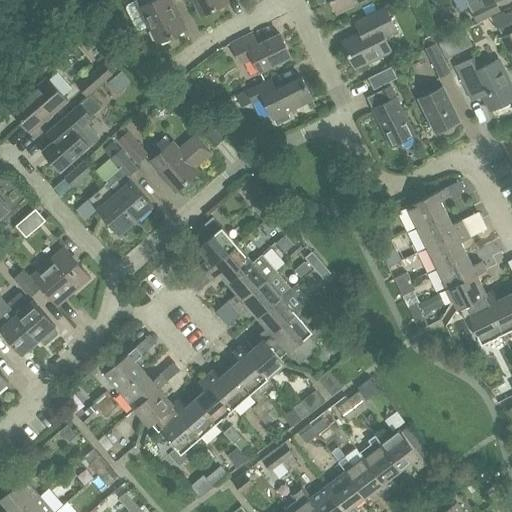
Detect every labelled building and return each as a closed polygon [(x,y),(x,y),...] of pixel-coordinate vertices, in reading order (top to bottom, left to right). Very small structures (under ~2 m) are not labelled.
[(138,32),(149,26),(158,43),(185,29),(170,0),(154,0),(143,6),(140,1),(126,7),(138,32)] [(227,0),(193,0),(201,16),(228,2),(227,0)] [(330,0),(337,13),(363,0),(330,0)] [(466,0),(467,1),(477,21),(500,10),(495,0),(466,0)] [(365,30),(342,41),(355,68),(391,51),(384,36),(396,30),(385,7),(360,19),(365,30)] [(511,20),(508,12),(495,19),(503,35),(511,30),(511,20)] [(511,32),(503,37),(511,53),(511,51),(511,32)] [(253,34),(231,44),(241,63),(253,57),(260,71),(291,55),(281,34),(258,45),(253,34)] [(446,59),(460,52),(452,37),(438,44),(446,59)] [(436,43),(426,48),(440,77),(450,72),(436,43)] [(475,57),(455,66),(466,87),(477,82),(490,110),(511,99),(511,86),(499,59),(481,68),(475,57)] [(87,96),(112,74),(104,64),(79,86),(87,96)] [(368,79),(373,90),(396,79),(391,68),(368,79)] [(106,83),(116,95),(130,83),(120,72),(106,83)] [(313,100),(313,99),(302,77),(276,90),(271,79),(239,94),(243,104),(253,99),(253,101),(263,96),(277,125),(290,118),(288,113),(313,100)] [(48,78),(11,109),(31,132),(67,101),(48,78)] [(391,85),(367,97),(392,146),(415,135),(391,85)] [(443,86),(419,98),(436,132),(460,120),(443,86)] [(44,134),(52,143),(43,151),(60,171),(99,137),(88,125),(94,120),(80,103),(44,134)] [(128,131),(118,140),(138,163),(148,155),(128,131)] [(199,172),(195,167),(212,153),(199,137),(189,146),(187,144),(180,149),(173,141),(150,162),(176,192),(199,172)] [(121,150),(111,158),(128,177),(137,169),(121,150)] [(85,161),(66,178),(74,187),(93,171),(85,161)] [(131,180),(115,193),(138,220),(154,206),(131,180)] [(120,235),(138,220),(115,193),(106,183),(88,198),(120,235)] [(417,226),(447,212),(441,201),(450,196),(446,187),(408,206),(417,226)] [(262,193),(255,199),(264,210),(271,203),(262,193)] [(0,218),(9,211),(0,200),(0,218)] [(35,208),(16,225),(26,236),(45,220),(35,208)] [(447,212),(417,226),(428,246),(465,228),(462,220),(453,225),(447,212)] [(276,223),(285,234),(292,228),(283,217),(276,223)] [(238,246),(214,218),(193,236),(201,245),(198,248),(207,258),(200,265),(207,273),(238,246)] [(292,228),(285,234),(294,245),(302,239),(292,228)] [(465,228),(428,246),(438,267),(467,252),(462,242),(470,237),(465,228)] [(378,246),(391,240),(387,232),(374,238),(378,246)] [(391,240),(378,246),(382,255),(395,249),(391,240)] [(252,261),(238,246),(207,273),(212,279),(220,273),(227,282),(252,261)] [(64,247),(31,276),(56,304),(67,295),(69,296),(91,277),(64,247)] [(305,258),(315,269),(322,262),(313,252),(305,258)] [(467,252),(438,267),(447,285),(484,266),(482,261),(473,265),(467,252)] [(252,262),(252,261),(227,282),(237,293),(230,300),(236,307),(277,271),(262,254),(252,262)] [(331,273),(322,262),(315,269),(324,279),(331,273)] [(447,285),(454,300),(483,286),(478,274),(487,270),(484,266),(447,285)] [(23,270),(14,278),(30,297),(39,289),(23,270)] [(259,319),(284,298),(294,290),(277,271),(236,307),(242,314),(250,308),(259,319)] [(394,279),(399,287),(412,281),(407,273),(394,279)] [(399,287),(403,296),(416,290),(412,281),(399,287)] [(493,291),(485,295),(504,333),(511,329),(511,302),(508,295),(498,300),(493,291)] [(40,340),(40,339),(44,344),(57,333),(53,328),(55,326),(33,300),(30,302),(22,293),(9,304),(40,340)] [(437,294),(419,304),(425,315),(443,306),(437,294)] [(482,344),(504,333),(485,295),(458,309),(459,309),(477,301),(481,308),(468,315),(482,344)] [(298,313),(284,298),(259,319),(267,328),(260,334),(265,341),(298,313)] [(0,329),(22,355),(40,340),(9,304),(0,311),(0,317),(5,323),(0,328),(0,329)] [(409,309),(415,321),(424,317),(418,304),(409,309)] [(298,313),(265,341),(285,364),(286,363),(273,348),(280,342),(289,353),(290,352),(299,363),(318,348),(314,343),(325,334),(318,327),(313,331),(298,313)] [(265,381),(267,379),(278,370),(257,345),(247,353),(241,346),(237,349),(265,381)] [(105,374),(120,391),(144,370),(136,361),(143,354),(137,346),(105,374)] [(229,369),(250,394),(257,402),(265,395),(262,392),(271,384),(267,379),(265,381),(237,349),(233,352),(240,360),(229,369)] [(235,407),(250,394),(229,369),(220,377),(213,370),(207,375),(235,407)] [(153,380),(144,370),(120,391),(135,409),(159,388),(167,382),(160,374),(153,380)] [(329,370),(318,380),(332,396),(343,387),(329,370)] [(0,389),(9,382),(0,371),(0,389)] [(235,407),(207,375),(199,382),(205,390),(195,399),(216,423),(235,407)] [(167,397),(159,388),(135,409),(143,418),(167,397)] [(348,400),(354,407),(365,398),(360,391),(348,400)] [(93,401),(99,408),(111,399),(104,392),(93,401)] [(282,415),(276,407),(266,397),(259,403),(275,421),(282,415)] [(117,406),(111,399),(99,408),(106,416),(117,406)] [(199,438),(216,423),(195,399),(185,407),(179,400),(171,406),(199,438)] [(354,407),(348,400),(337,408),(342,415),(354,407)] [(294,408),(303,419),(310,413),(302,402),(294,408)] [(275,421),(259,403),(252,409),(268,427),(275,421)] [(182,453),(199,438),(171,406),(149,425),(150,426),(165,413),(171,420),(160,429),(177,448),(170,454),(179,465),(187,459),(182,453)] [(312,427),(318,434),(329,426),(323,418),(312,427)] [(68,424),(60,431),(70,442),(77,435),(68,424)] [(232,426),(225,432),(235,443),(241,437),(232,426)] [(318,434),(312,427),(301,436),(307,443),(318,434)] [(401,430),(384,443),(404,469),(413,462),(418,470),(427,464),(401,430)] [(105,435),(98,441),(107,452),(114,446),(105,435)] [(370,445),(362,450),(392,489),(397,486),(391,478),(404,469),(384,443),(382,444),(375,435),(367,441),(370,445)] [(249,458),(237,444),(228,453),(240,466),(249,458)] [(276,454),(281,462),(293,453),(287,446),(276,454)] [(342,459),(369,495),(376,490),(382,497),(392,489),(362,450),(359,452),(364,458),(353,466),(345,456),(342,459)] [(281,462),(276,454),(264,463),(270,471),(281,462)] [(89,464),(99,475),(106,469),(97,458),(89,464)] [(346,471),(332,482),(355,511),(361,511),(356,505),(369,495),(342,459),(338,462),(346,471)] [(221,466),(206,478),(212,487),(227,474),(221,466)] [(115,479),(106,469),(99,475),(108,485),(115,479)] [(235,485),(241,493),(252,484),(247,476),(235,485)] [(21,511),(40,496),(24,478),(0,498),(0,499),(9,510),(5,511),(21,511)] [(315,494),(328,511),(355,511),(332,482),(315,494)] [(486,492),(495,503),(503,497),(494,486),(486,492)] [(292,500),(298,507),(301,511),(328,511),(315,494),(311,498),(302,487),(293,493),(296,497),(292,500)] [(119,498),(128,509),(135,503),(126,492),(119,498)] [(53,511),(40,496),(21,511),(53,511)] [(501,511),(506,511),(511,508),(503,497),(495,503),(501,511)] [(143,511),(135,503),(128,509),(130,511),(143,511)] [(463,511),(457,503),(444,511),(463,511)]
